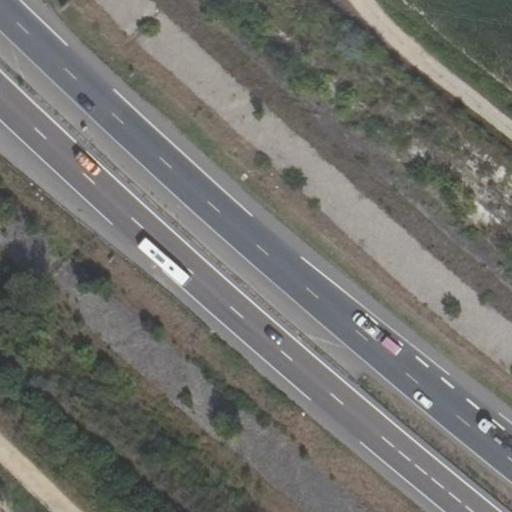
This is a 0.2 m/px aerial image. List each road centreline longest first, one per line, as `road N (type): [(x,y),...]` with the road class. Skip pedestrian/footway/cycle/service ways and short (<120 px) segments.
road 1 (trunk): [(511,453),(379,349),(0,4)]
road 2 (trunk): [(0,96),(296,365),(477,511)]
road 3 (track): [(511,135),(389,33),(367,0)]
